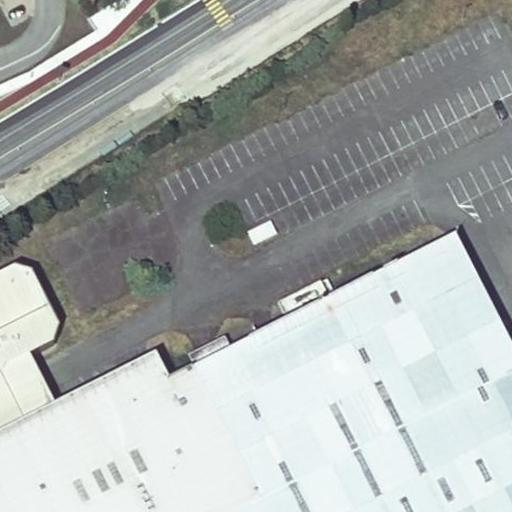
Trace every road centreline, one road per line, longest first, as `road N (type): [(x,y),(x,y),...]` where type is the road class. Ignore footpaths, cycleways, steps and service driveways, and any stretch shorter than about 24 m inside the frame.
road 1 (secondary): [(0,152),(246,0)]
road 2 (unknown): [(196,210),(68,261)]
